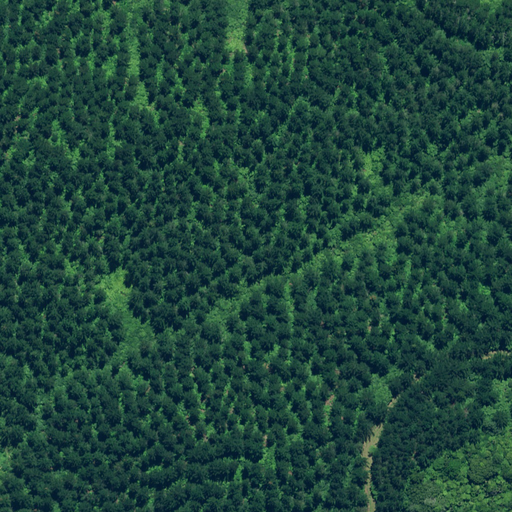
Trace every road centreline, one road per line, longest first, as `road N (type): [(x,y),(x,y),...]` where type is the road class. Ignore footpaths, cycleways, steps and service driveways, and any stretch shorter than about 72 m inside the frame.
road 1 (track): [(511,347),(449,358),(406,387),(369,444),(369,511)]
road 2 (track): [(409,0),(462,47),(511,46)]
